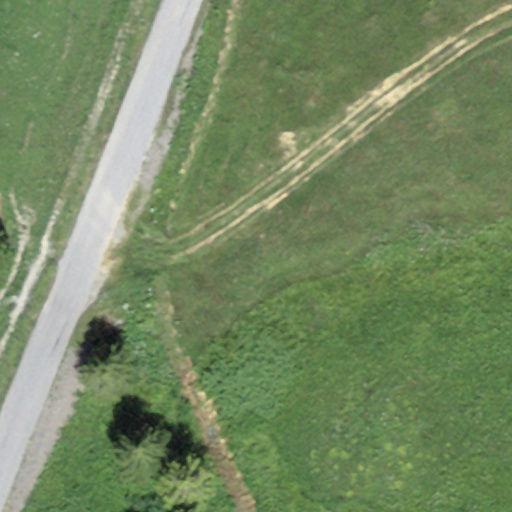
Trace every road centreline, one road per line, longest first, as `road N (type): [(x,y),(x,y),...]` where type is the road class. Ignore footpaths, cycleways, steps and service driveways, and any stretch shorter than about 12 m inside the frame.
road 1 (unclassified): [(182,0),(0,470)]
road 2 (track): [(88,242),(171,249),(366,105),(511,12)]
